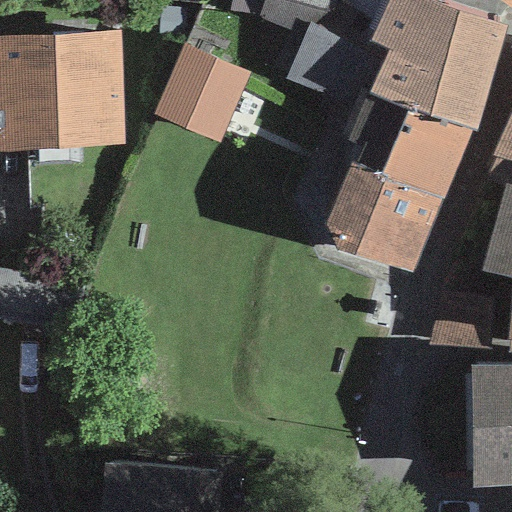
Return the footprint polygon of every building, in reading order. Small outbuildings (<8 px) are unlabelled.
[(476,132),(505,27),(426,0),(389,0),(371,41),(387,51),(368,93),(408,111),(472,132),(476,132)] [(511,0),(498,0),(511,10),(511,0)] [(115,34),(0,39),(0,149),(120,145),(115,34)] [(248,73),(181,45),(151,115),(218,143),(248,73)] [(511,184),(511,107),(490,156),(495,157),(486,178),(505,183),(511,184)] [(442,200),(472,132),(408,111),(379,175),(442,200)] [(412,275),(442,200),(379,175),(350,165),(319,245),(412,275)] [(511,184),(505,183),(479,271),(511,278),(511,290),(505,356),(511,355),(511,184)] [(81,282),(0,266),(0,315),(72,329),(81,282)] [(511,366),(469,366),(471,489),(511,485),(511,366)] [(216,511),(221,472),(106,459),(100,511),(216,511)]
